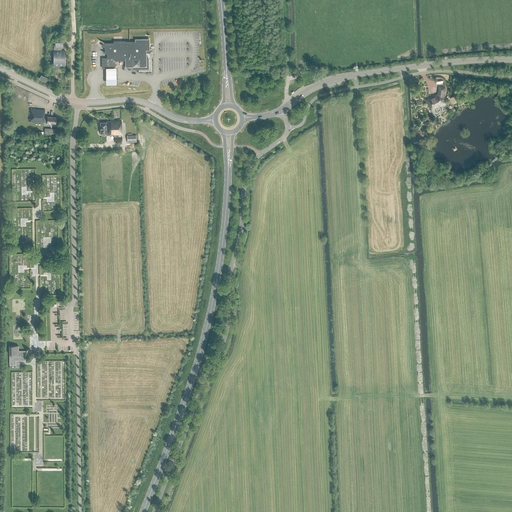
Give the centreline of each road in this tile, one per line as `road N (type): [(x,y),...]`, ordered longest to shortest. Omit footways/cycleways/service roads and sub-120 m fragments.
road 1 (unclassified): [(153,511),(224,339),(244,181),(256,158),(287,133),(281,110)]
road 2 (primary): [(142,511),(204,337),(228,163)]
road 3 (tertiary): [(281,110),(339,76),(511,59)]
road 4 (unclassified): [(73,304),(72,99)]
road 5 (tertiary): [(214,119),(174,118),(138,101),(72,99)]
